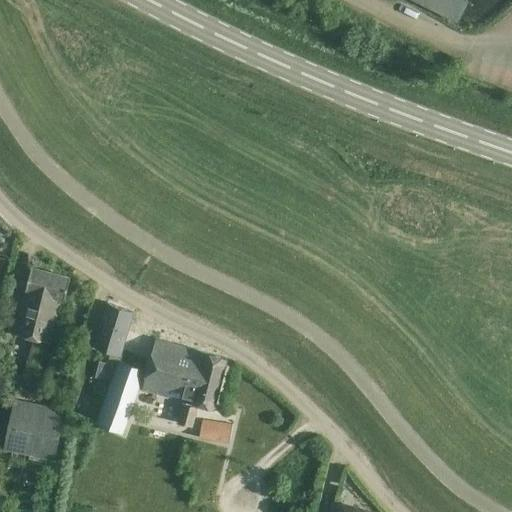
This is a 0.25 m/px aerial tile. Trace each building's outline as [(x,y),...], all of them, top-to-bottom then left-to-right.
[(383,0),(470,43),(491,1),(488,0),(383,0)] [(27,288),(15,332),(35,337),(46,340),(57,299),(63,301),(64,298),(69,279),(32,269),(27,288)] [(100,321),(92,343),(119,352),(127,331),(134,312),(107,302),(100,321)] [(112,382),(107,395),(132,405),(136,393),(142,388),(183,399),(178,419),(177,423),(192,427),(193,423),(199,402),(213,406),(221,378),(226,359),(155,339),(150,359),(147,370),(120,360),(118,365),(112,382)] [(61,364),(48,361),(46,368),(59,372),(61,364)] [(100,361),(95,377),(112,382),(118,365),(100,361)] [(63,411),(14,402),(5,447),(19,449),(17,460),(46,465),(48,455),(54,456),(63,411)] [(231,422),(203,417),(200,436),(228,441),(231,422)] [(332,511),(367,511),(334,503),(332,511)]
